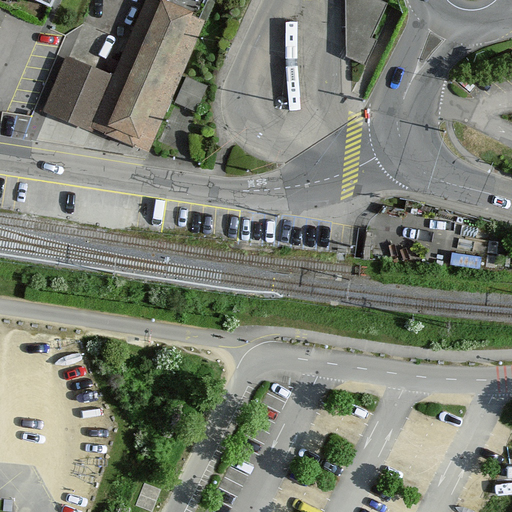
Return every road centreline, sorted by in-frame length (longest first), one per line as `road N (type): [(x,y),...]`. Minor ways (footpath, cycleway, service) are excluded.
road 1 (residential): [(0,158),(253,190),(341,174),(400,141)]
road 2 (tertiary): [(445,20),(408,86),(396,123),(400,141)]
road 3 (tertiary): [(400,141),(425,174),(511,199)]
